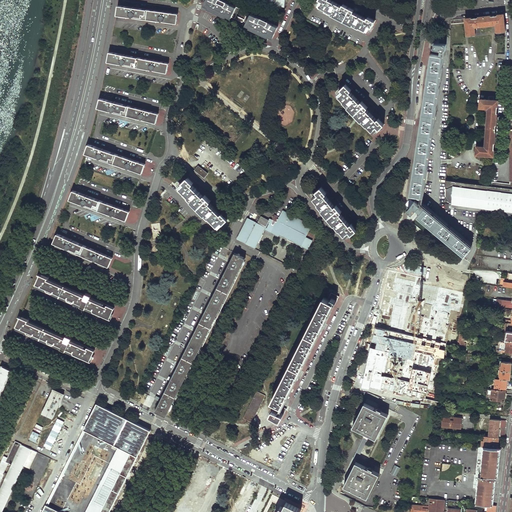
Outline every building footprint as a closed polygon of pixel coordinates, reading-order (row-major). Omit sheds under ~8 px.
[(206,0),(204,5),(219,11),(234,18),(236,16),(239,8),(226,3),(227,1),(223,0),(206,0)] [(320,0),(322,1),(319,6),(326,9),(326,10),(332,13),(332,14),(352,25),(353,24),(359,27),(366,30),(368,25),(372,26),(375,20),(367,17),(366,19),(353,12),(354,10),(343,4),(342,6),(330,0),(320,0)] [(118,6),(117,16),(177,24),(178,15),(118,6)] [(244,20),(243,23),(258,30),(273,37),(278,27),(271,24),(268,22),(269,21),(261,17),(260,18),(248,13),(244,20)] [(451,19),(451,24),(466,22),(467,35),(475,34),(475,26),(496,24),(497,32),(505,31),(504,14),(484,16),(460,18),(451,19)] [(418,216),(464,256),(472,247),(421,203),(443,55),(440,55),(441,51),(434,50),(433,54),(431,53),(410,195),(416,196),(415,200),(406,211),(406,212),(410,215),(416,209),(420,213),(418,216)] [(109,52),(107,61),(167,73),(169,63),(109,52)] [(342,91),(338,95),(343,100),(343,101),(347,106),(347,107),(360,121),(361,121),(366,125),(367,125),(372,130),(376,126),(379,129),(384,124),(378,118),(376,120),(366,108),(367,107),(361,101),(359,102),(349,91),(351,90),(345,83),(340,88),(342,91)] [(477,146),(476,154),(493,156),(498,100),(494,100),(494,97),(488,96),(487,99),(481,99),(480,107),(488,108),(485,146),(477,146)] [(100,98),(97,108),(156,123),(159,114),(100,98)] [(88,145),(85,153),(142,174),(145,164),(88,145)] [(200,163),(195,170),(211,184),(217,177),(200,163)] [(184,184),(180,188),(189,196),(188,197),(191,200),(191,201),(204,215),(205,214),(208,218),(209,217),(218,226),(222,222),(224,224),(228,219),(223,213),(221,214),(216,209),(209,202),(211,201),(205,195),(203,196),(197,190),(192,185),(194,184),(188,177),(183,182),(184,184)] [(481,212),(511,216),(511,189),(510,189),(492,186),(446,180),(445,207),(481,212)] [(318,195),(314,198),(316,201),(319,204),(318,204),(322,210),(334,226),(335,225),(339,230),(340,229),(342,232),(344,235),(349,232),(351,234),(356,230),(351,224),(349,225),(340,213),(341,212),(336,205),(334,207),(325,195),(327,194),(321,187),(316,192),(318,195)] [(73,190),(70,199),(126,221),(129,211),(73,190)] [(420,213),(416,209),(410,215),(415,220),(418,216),(420,213)] [(247,217),(236,239),(255,249),(266,227),(309,249),(313,241),(305,236),(311,225),(288,213),(282,210),(278,217),(274,214),(271,219),(270,219),(269,220),(261,216),(258,223),(248,218),(247,217)] [(57,233),(53,243),(109,266),(113,258),(57,233)] [(160,402),(156,411),(166,416),(245,259),(240,256),(241,255),(239,254),(238,255),(235,254),(232,261),(230,261),(229,264),(230,264),(223,278),(221,277),(220,281),(221,281),(214,295),(213,295),(211,298),(212,299),(205,312),(204,312),(202,315),(203,316),(196,330),(195,329),(194,333),(195,333),(188,347),(186,347),(185,349),(186,350),(179,364),(178,364),(176,367),(177,368),(171,382),(169,381),(168,384),(169,385),(162,399),(161,398),(159,401),(160,402)] [(40,274),(36,284),(47,289),(46,290),(53,293),(54,292),(69,299),(69,300),(76,303),(77,302),(81,304),(81,306),(85,309),(86,307),(93,310),(92,310),(110,319),(114,308),(90,297),(91,295),(86,293),(85,295),(80,292),(80,294),(78,293),(78,292),(73,290),(72,291),(56,284),(56,283),(52,281),(51,282),(47,280),(48,278),(40,274)] [(273,408),(270,414),(278,417),(276,420),(279,421),(281,419),(284,413),(282,412),(285,406),(282,405),(333,303),(335,304),(338,298),(335,297),(334,299),(331,298),(330,301),(327,300),(323,298),(271,401),(275,403),(278,405),(276,410),(273,408)] [(21,317),(16,327),(27,331),(27,333),(34,336),(34,335),(49,341),(49,342),(56,345),(56,344),(62,347),(61,349),(66,351),(67,349),(73,352),(73,353),(90,361),(95,350),(71,339),(72,337),(66,335),(66,337),(61,335),(60,336),(57,336),(57,335),(53,333),(53,334),(36,326),(37,326),(32,324),(28,322),(29,321),(21,317)] [(498,330),(498,331),(506,332),(511,332),(511,331),(507,330),(508,327),(511,327),(511,323),(501,322),(501,328),(497,328),(497,330),(498,330)] [(511,340),(505,340),(501,340),(500,350),(500,352),(505,352),(506,352),(510,353),(511,353),(511,340)] [(501,375),(500,379),(507,380),(510,380),(511,364),(511,362),(502,362),(502,366),(501,366),(500,375),(501,375)] [(0,397),(12,371),(2,366),(0,370),(0,397)] [(496,379),(494,389),(506,390),(507,380),(500,379),(496,379)] [(392,392),(413,403),(420,391),(398,380),(392,392)] [(492,389),(491,400),(495,400),(504,401),(506,390),(494,389),(492,389)] [(59,407),(64,395),(53,390),(49,399),(42,414),(53,419),(59,407)] [(257,392),(244,418),(251,421),(264,396),(257,392)] [(504,401),(495,400),(493,412),(502,412),(504,401)] [(97,402),(84,429),(116,444),(82,511),(70,511),(49,501),(43,511),(110,511),(151,428),(97,402)] [(376,408),(364,403),(360,410),(362,411),(360,415),(359,414),(353,426),(365,431),(369,433),(376,436),(387,414),(380,410),(378,414),(375,412),(376,408)] [(451,416),(443,415),(441,425),(450,426),(450,425),(453,426),(453,427),(461,428),(462,417),(454,416),(454,420),(451,419),(451,416)] [(492,420),(489,436),(499,437),(504,437),(505,430),(499,430),(499,428),(505,428),(506,421),(492,420)] [(482,443),(482,447),(487,447),(497,448),(499,437),(489,436),(485,435),(484,443),(482,443)] [(22,444),(15,441),(8,457),(10,458),(16,444),(20,446),(21,445),(22,444)] [(38,453),(21,445),(20,446),(16,444),(10,458),(8,457),(4,456),(0,463),(0,483),(5,472),(4,472),(8,464),(11,466),(8,473),(0,490),(0,511),(2,511),(23,467),(30,470),(38,453)] [(481,447),(478,475),(483,476),(485,476),(487,447),(482,447),(481,447)] [(481,497),(480,504),(481,504),(488,505),(491,505),(492,497),(494,477),(496,477),(499,448),(497,448),(487,447),(485,476),(483,476),(481,489),(481,497)] [(368,468),(356,462),(352,470),(353,470),(351,475),(349,474),(344,486),(352,490),(357,492),(358,491),(359,488),(363,490),(362,491),(361,494),(368,497),(370,492),(379,473),(372,470),(371,473),(367,471),(368,468)] [(186,511),(201,478),(189,473),(173,511),(186,511)] [(428,511),(443,511),(445,500),(430,499),(429,507),(428,510),(428,511)] [(296,511),(299,507),(287,501),(284,507),(281,505),(277,511),(296,511)] [(453,501),(449,501),(448,509),(449,509),(448,511),(460,511),(460,510),(452,509),(453,501)]
